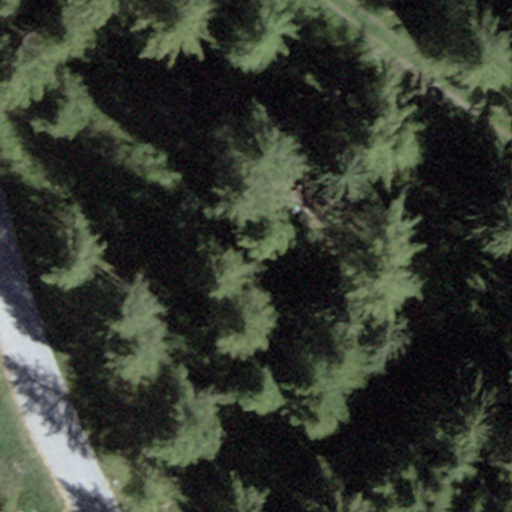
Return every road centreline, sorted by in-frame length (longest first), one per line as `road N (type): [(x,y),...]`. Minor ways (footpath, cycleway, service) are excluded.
road 1 (unclassified): [(0,253),(55,416),(99,511)]
road 2 (track): [(350,0),(511,120)]
